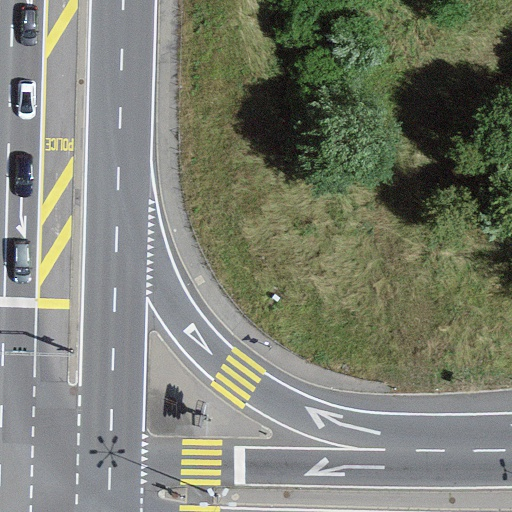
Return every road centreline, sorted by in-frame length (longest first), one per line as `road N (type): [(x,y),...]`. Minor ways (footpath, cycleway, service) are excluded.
road 1 (secondary): [(13,0),(0,459)]
road 2 (motorway): [(386,450),(238,378),(164,292),(117,202)]
road 3 (motorway): [(386,450),(110,462)]
road 4 (secondary): [(110,462),(117,202)]
road 5 (secondary): [(117,202),(123,0)]
road 6 (motorway): [(511,450),(386,450)]
